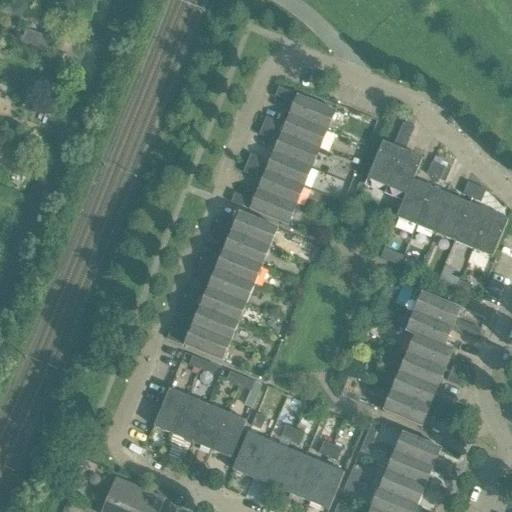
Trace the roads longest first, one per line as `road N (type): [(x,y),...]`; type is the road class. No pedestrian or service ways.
road 1 (residential): [(196,491),(108,453),(264,74),(283,52),(422,111),(511,210)]
road 2 (residential): [(511,319),(477,410),(508,454)]
